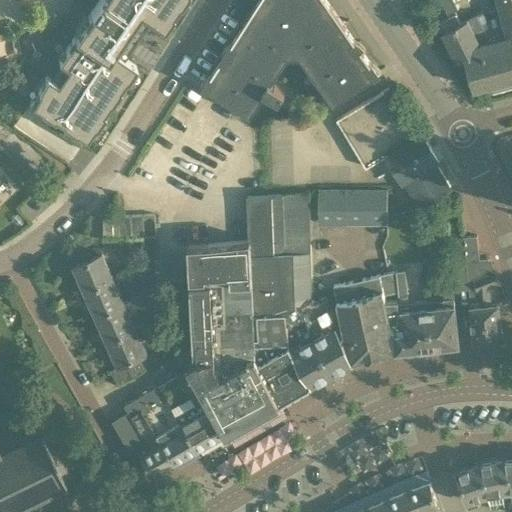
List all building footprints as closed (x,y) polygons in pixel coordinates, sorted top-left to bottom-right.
[(46,74),(28,101),(39,109),(84,139),(135,65),(122,56),(148,17),(161,26),(179,0),(96,0),(57,59),(67,66),(57,81),(46,74)] [(217,76),(210,87),(251,113),(261,98),(266,90),(278,98),(280,99),(286,90),(272,81),(288,55),(301,55),(334,103),(374,75),(367,64),(371,61),(362,47),(357,51),(350,40),(355,37),(328,0),(258,0),(228,48),(233,52),(225,63),(221,60),(212,73),(217,76)] [(439,0),(447,14),(458,8),(453,0),(439,0)] [(466,18),(442,30),(457,59),(466,57),(474,88),(511,77),(511,0),(496,0),(504,26),(485,31),(477,14),(466,19),(466,18)] [(417,134),(411,125),(385,88),(335,122),(367,168),(388,154),(405,180),(408,178),(425,204),(453,185),(437,162),(441,159),(422,131),(417,134)] [(318,223),(332,223),(333,189),(318,189),(318,223)] [(347,189),(333,189),(332,223),(347,223),(347,189)] [(361,189),(347,189),(347,223),(361,223),(361,189)] [(361,189),(361,223),(388,223),(388,189),(361,189)] [(248,239),(251,313),(285,312),(312,296),(310,240),(309,241),(308,193),(247,195),(248,239)] [(143,236),(154,235),(155,235),(155,217),(151,213),(142,214),(143,236)] [(117,215),(118,216),(119,237),(131,236),(130,214),(117,215)] [(142,214),(130,214),(131,236),(142,236),(143,236),(142,214)] [(103,238),(119,237),(118,216),(102,217),(103,238)] [(142,236),(143,253),(155,252),(154,235),(143,236),(142,236)] [(474,341),(478,341),(478,340),(498,338),(498,339),(502,338),(498,302),(489,303),(488,288),(499,283),(489,258),(479,259),(476,235),(463,236),(466,261),(470,305),(474,341)] [(453,262),(466,261),(463,236),(450,238),(453,262)] [(278,399),(279,399),(252,351),(251,313),(248,239),(188,245),(194,350),(200,350),(200,357),(188,364),(189,367),(181,372),(198,402),(206,398),(226,432),(231,441),(284,411),(279,402),(278,399)] [(155,252),(143,253),(144,269),(156,268),(155,252)] [(73,267),(84,291),(111,279),(100,254),(73,267)] [(389,272),(380,274),(384,295),(398,291),(398,297),(405,296),(408,293),(404,270),(396,271),(389,272)] [(384,295),(380,274),(357,279),(333,285),(339,311),(344,315),(346,323),(343,328),(344,332),(343,332),(352,359),(367,356),(375,354),(381,353),(381,352),(395,349),(384,295)] [(453,291),(451,278),(443,279),(444,292),(453,291)] [(111,279),(84,291),(95,316),(122,304),(111,279)] [(352,359),(343,332),(340,334),(333,320),(335,319),(325,296),(314,301),(312,297),(312,296),(285,312),(290,344),(289,345),(298,363),(300,362),(313,384),(352,362),(351,361),(351,359),(352,359)] [(427,346),(458,343),(453,297),(422,300),(427,346)] [(95,316),(107,342),(149,324),(144,313),(141,315),(134,299),(122,304),(95,316)] [(385,300),(395,349),(427,346),(422,300),(409,302),(399,303),(399,299),(385,300)] [(290,344),(285,312),(251,313),(252,351),(279,399),(283,396),(304,384),(306,387),(311,384),(311,385),(313,384),(300,362),(298,363),(289,345),(290,344)] [(149,324),(107,342),(117,365),(129,359),(137,375),(158,363),(165,359),(160,348),(170,344),(162,326),(152,331),(149,324)] [(0,511),(35,511),(49,506),(68,496),(60,481),(65,479),(61,470),(70,459),(73,452),(67,441),(55,435),(44,436),(40,427),(34,430),(26,414),(25,415),(0,362),(0,511)] [(181,372),(163,382),(198,447),(212,439),(212,438),(220,433),(221,434),(223,433),(224,434),(226,432),(206,398),(198,402),(181,372)] [(198,447),(163,382),(124,403),(129,411),(115,419),(135,456),(140,454),(152,474),(153,474),(153,473),(173,462),(174,461),(193,450),(192,449),(196,446),(197,449),(198,448),(198,447)] [(380,427),(393,449),(416,436),(403,414),(380,427)] [(242,448),(252,469),(294,449),(284,428),(242,448)] [(381,434),(342,451),(353,477),(392,460),(381,434)] [(489,492),(510,488),(506,456),(482,460),(489,492)] [(488,492),(489,492),(482,460),(456,469),(467,500),(483,494),(485,502),(490,500),(488,492)] [(349,511),(435,511),(434,506),(438,505),(430,478),(395,490),(388,493),(349,511)]
